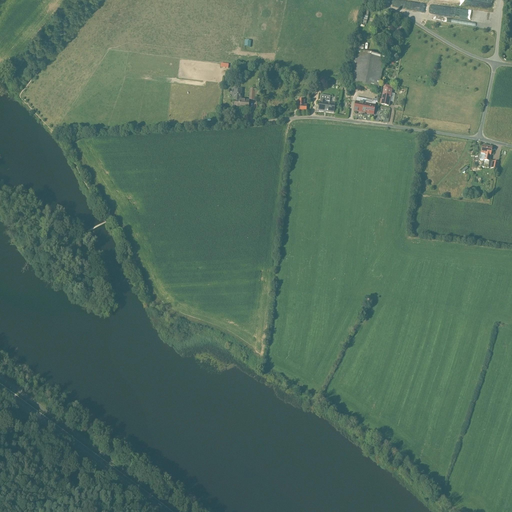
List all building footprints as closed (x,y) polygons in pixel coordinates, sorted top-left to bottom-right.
[(385,58),(359,52),(352,87),(379,92),(380,84),(385,58)] [(392,92),(384,90),(381,106),(389,107),(392,92)] [(373,102),(357,99),(354,113),(374,116),(376,107),(372,106),(373,104),(373,102)] [(241,101),(236,101),(235,109),(249,110),(250,102),(241,101)] [(326,105),(321,104),(319,112),(326,113),(327,105),(326,105)] [(335,106),(327,105),(326,113),(334,115),(335,106)] [(492,149),(483,147),(481,155),(491,157),(492,149)]
